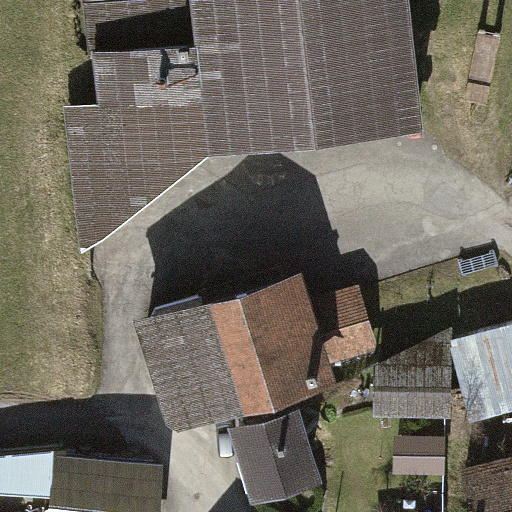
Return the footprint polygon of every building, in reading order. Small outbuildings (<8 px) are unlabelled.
[(400,0),(83,0),(94,101),(62,104),(78,250),(204,138),(413,116),(400,0)] [(298,262),(129,314),(164,425),(371,362),(381,358),(358,285),(309,300),(298,262)] [(448,352),(467,418),(511,406),(511,298),(490,305),(495,325),(448,338),(448,352)] [(371,362),(370,413),(448,413),(448,352),(448,338),(448,327),(381,358),(371,362)] [(292,403),(226,424),(252,505),(318,485),(292,403)] [(444,437),(419,437),(419,473),(444,474),(444,437)] [(50,449),(0,453),(0,493),(46,495),(45,511),(153,511),(156,452),(50,449)] [(511,511),(511,453),(463,462),(472,511),(511,511)]
